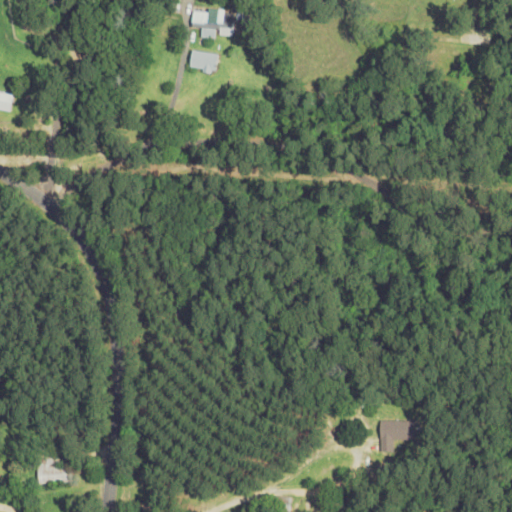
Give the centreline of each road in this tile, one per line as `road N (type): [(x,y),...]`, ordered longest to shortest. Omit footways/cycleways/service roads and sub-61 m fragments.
road 1 (tertiary): [(106,511),(118,383),(109,291),(97,258),(46,198)]
road 2 (residential): [(135,0),(88,48),(65,96),(46,198)]
